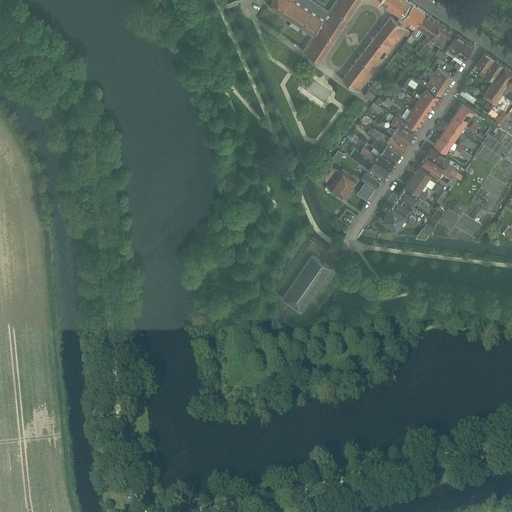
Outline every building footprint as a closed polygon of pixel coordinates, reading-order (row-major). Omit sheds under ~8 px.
[(272,0),(269,6),(280,13),(291,20),(302,28),(313,35),(310,40),(302,51),(319,62),(327,51),(334,40),(341,29),(349,17),(356,6),(360,0),(371,0),(378,5),(380,2),(399,16),(404,19),(403,20),(409,25),(414,28),(416,26),(425,12),(406,0),(272,0)] [(416,26),(411,34),(417,39),(423,31),(428,35),(422,43),(425,45),(441,23),(429,15),(425,12),(416,26)] [(396,20),(391,16),(383,26),(399,39),(403,33),(407,37),(411,32),(407,28),(409,25),(403,20),(404,19),(399,16),(396,20)] [(442,47),(453,31),(441,23),(425,45),(419,53),(424,57),(435,42),(442,47)] [(391,49),(399,39),(383,26),(375,37),(391,49)] [(455,54),(465,39),(457,33),(446,49),(455,54)] [(383,59),(391,49),(375,37),(367,47),(383,59)] [(463,60),(474,45),(465,39),(455,54),(463,60)] [(375,70),(383,59),(367,47),(359,57),(375,70)] [(494,58),(485,52),(475,65),(482,69),(478,75),(482,77),(494,58)] [(367,80),(375,70),(359,57),(351,68),(367,80)] [(504,64),(494,58),(482,77),(484,78),(486,75),(493,80),(504,64)] [(511,69),(505,65),(504,64),(493,80),(484,95),(497,104),(503,94),(501,93),(511,76),(511,69)] [(452,76),(444,71),(438,67),(435,72),(430,68),(427,73),(432,76),(446,86),(452,76)] [(358,91),(367,80),(351,68),(342,79),(358,91)] [(404,89),(412,78),(405,74),(398,84),(404,89)] [(446,86),(432,76),(428,82),(423,79),(421,82),(440,95),(446,86)] [(511,100),(511,76),(501,93),(503,94),(511,100)] [(396,96),(400,90),(394,87),(390,93),(396,96)] [(432,107),(439,96),(426,88),(419,98),(432,107)] [(368,90),(365,95),(371,99),(374,94),(368,90)] [(419,98),(412,109),(424,117),(432,107),(419,98)] [(466,121),(473,111),(462,104),(455,114),(466,121)] [(412,109),(405,119),(409,122),(417,128),(424,117),(412,109)] [(495,117),(494,118),(501,123),(503,119),(507,115),(504,113),(500,114),(499,116),(495,117)] [(459,131),(466,121),(455,114),(448,124),(459,131)] [(407,143),(415,131),(396,117),(390,125),(396,129),(394,131),(389,128),(388,130),(393,133),(393,134),(407,143)] [(452,141),(459,131),(448,124),(441,134),(452,141)] [(371,126),(368,130),(371,132),(374,134),(377,136),(401,152),(407,143),(393,134),(391,136),(389,138),(374,128),(371,126)] [(441,134),(434,144),(442,150),(445,151),(452,141),(441,134)] [(374,140),(371,145),(380,152),(394,161),(401,152),(377,136),(374,140)] [(378,155),(364,146),(360,151),(388,170),(394,161),(380,152),(378,155)] [(355,147),(350,155),(369,168),(368,170),(373,174),(382,180),(388,170),(360,151),(355,147)] [(432,147),(426,156),(450,173),(459,179),(462,175),(446,164),(449,159),(440,153),(432,147)] [(450,173),(426,156),(420,165),(438,176),(441,171),(448,176),(450,173)] [(329,164),(320,177),(327,182),(330,178),(334,181),(329,188),(344,199),(358,178),(343,168),(340,173),(329,164)] [(438,178),(428,171),(420,166),(413,176),(425,184),(429,177),(436,182),(438,178)] [(376,188),(379,183),(365,173),(361,179),(376,188)] [(425,198),(428,194),(421,189),(425,184),(413,176),(406,185),(425,198)] [(371,195),(375,189),(365,182),(361,188),(371,195)] [(428,202),(413,192),(405,187),(399,196),(413,205),(416,201),(425,207),(428,202)] [(444,197),(447,192),(441,187),(437,193),(444,197)] [(440,203),(444,197),(437,193),(434,198),(440,203)] [(415,221),(418,217),(409,211),(412,206),(398,197),(392,205),(415,221)] [(415,221),(392,205),(382,220),(396,230),(400,224),(403,219),(412,226),(415,221)] [(430,234),(434,227),(427,222),(422,229),(430,234)] [(301,312),(332,268),(312,255),(282,298),(301,312)]
